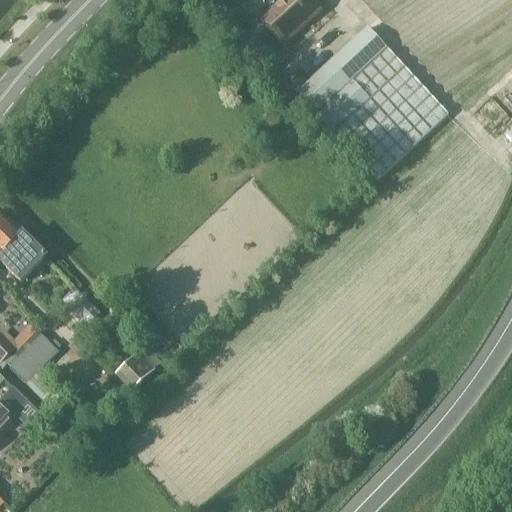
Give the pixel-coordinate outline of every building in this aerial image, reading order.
[(284,0),(261,22),(283,46),(320,12),(309,0),(284,0)] [(389,54),(374,37),(368,30),(292,99),(343,154),(372,182),(445,113),(418,85),(389,54)] [(0,263),(21,284),(46,260),(0,213),(0,263)] [(61,303),(83,326),(98,312),(76,289),(61,303)] [(0,369),(0,370),(1,369),(2,371),(7,366),(7,367),(37,334),(29,327),(14,342),(3,330),(0,333),(0,369)] [(37,334),(7,367),(26,385),(58,353),(57,352),(61,348),(54,341),(50,346),(37,334)] [(58,353),(26,385),(58,415),(69,404),(55,390),(53,392),(36,377),(59,354),(58,353)] [(0,433),(29,404),(13,389),(0,402),(0,433)]
